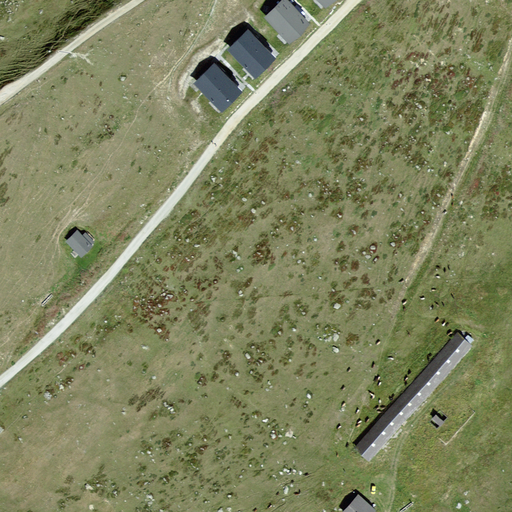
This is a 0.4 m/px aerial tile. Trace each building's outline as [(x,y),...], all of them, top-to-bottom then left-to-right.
[(287,0),(282,0),(264,17),(289,44),(310,24),(287,0)] [(316,0),(325,8),(333,0),(316,0)] [(248,30),(227,50),(255,79),(276,59),(248,30)] [(214,63),(193,84),(222,113),(243,92),(214,63)] [(92,245),(78,230),(67,240),(81,255),(92,245)] [(478,341),(459,324),(354,441),(373,458),(478,341)] [(375,511),(378,509),(361,493),(344,511),(375,511)]
